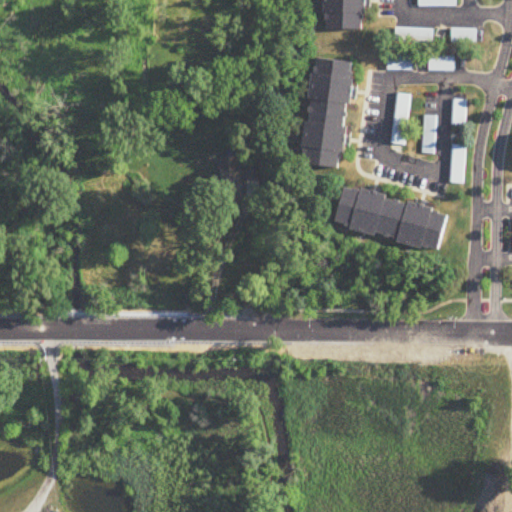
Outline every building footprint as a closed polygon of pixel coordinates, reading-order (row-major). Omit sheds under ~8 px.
[(327,0),(327,30),(368,30),(367,0),(327,0)] [(433,29),(396,28),(396,42),(433,43),(433,29)] [(477,29),(451,29),(451,44),(477,44),(477,29)] [(413,57),(388,57),(388,71),(413,71),(413,57)] [(357,63),(316,58),(304,164),(345,169),(357,63)] [(429,71),(454,71),(454,58),(429,58),(429,71)] [(391,145),(405,147),(411,95),(398,94),(391,145)] [(465,100),(452,100),(452,125),(465,125),(465,100)] [(224,157),(224,200),(244,200),(244,157),(224,157)] [(442,249),(451,211),(345,186),(336,225),(442,249)]
